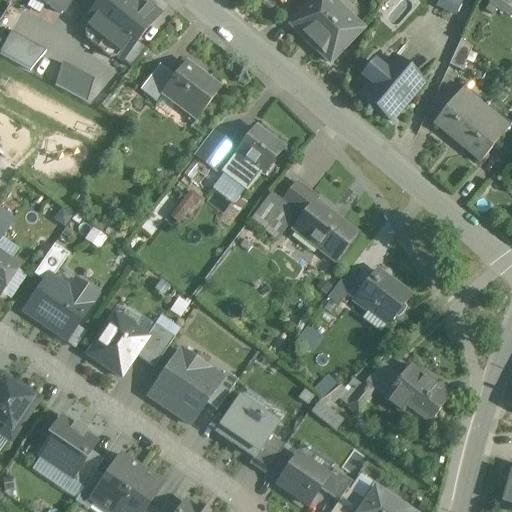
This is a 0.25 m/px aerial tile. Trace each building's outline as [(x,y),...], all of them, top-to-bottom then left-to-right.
[(34,0),(61,16),(70,0),(34,0)] [(96,0),(83,17),(123,51),(158,9),(147,0),(96,0)] [(330,0),(319,0),(293,27),(330,63),(349,44),(344,39),(357,26),(330,0)] [(440,0),(437,10),(467,18),(471,0),(440,0)] [(511,1),(510,0),(494,0),(492,4),(511,17),(511,16),(511,1)] [(0,54),(31,73),(44,51),(12,32),(0,51),(0,54)] [(461,39),(453,57),(449,64),(463,70),(473,49),(461,39)] [(375,65),(368,73),(367,73),(364,77),(372,84),(361,97),(391,122),(422,84),(392,59),(383,71),(375,65)] [(175,78),(161,97),(195,122),(219,90),(186,65),(175,78)] [(88,100),(95,78),(61,66),(53,88),(88,100)] [(156,104),(161,97),(175,78),(159,66),(140,92),(156,104)] [(435,125),(458,144),(486,111),(463,91),(435,125)] [(508,130),(486,111),(458,144),(480,163),(508,130)] [(245,175),(251,180),(251,181),(256,184),(262,175),(263,176),(283,150),(256,129),(236,155),(251,167),(245,175)] [(213,134),(195,158),(215,173),(233,150),(213,134)] [(315,204),(318,200),(296,183),(281,202),(303,218),(315,204)] [(168,216),(179,225),(202,201),(191,191),(168,216)] [(333,264),(355,235),(315,204),(303,218),(292,232),(333,264)] [(0,300),(8,306),(26,278),(8,265),(16,253),(0,242),(0,240),(12,222),(0,214),(0,300)] [(21,315),(72,351),(82,337),(75,331),(96,300),(68,281),(62,290),(50,281),(66,259),(52,250),(31,279),(41,286),(21,315)] [(377,272),(371,281),(370,281),(354,303),(387,328),(410,298),(377,272)] [(351,291),(345,287),(340,283),(327,299),(338,308),(351,291)] [(132,359),(150,370),(173,335),(154,322),(145,334),(108,310),(79,355),(118,381),(132,359)] [(201,406),(214,415),(233,386),(218,376),(215,382),(173,355),(143,401),(186,429),(201,406)] [(451,398),(447,395),(438,388),(436,389),(410,368),(384,402),(423,433),(451,398)] [(24,392),(22,396),(0,381),(0,436),(10,443),(38,401),(24,392)] [(365,384),(360,390),(360,391),(348,407),(358,415),(376,392),(365,384)] [(248,470),(262,479),(280,450),(264,440),(273,428),(233,403),(209,440),(250,466),(248,470)] [(79,488),(95,465),(98,459),(87,452),(91,445),(56,422),(23,471),(61,496),(70,482),(79,488)] [(331,511),(342,495),(348,486),(329,473),(326,477),(293,455),(270,490),(302,511),(303,511),(312,498),(331,511)] [(91,511),(107,511),(133,473),(114,461),(106,473),(95,465),(79,488),(69,504),(81,511),(84,511),(86,508),(91,511)] [(511,511),(511,467),(500,509),(511,511)] [(142,511),(157,488),(133,473),(107,511),(142,511)] [(331,511),(330,511),(402,511),(366,488),(356,503),(342,495),(331,511)] [(157,511),(195,511),(180,502),(173,511),(172,511),(162,505),(157,511)]
